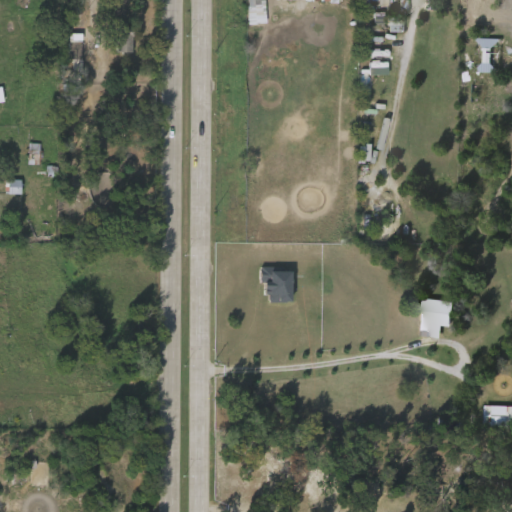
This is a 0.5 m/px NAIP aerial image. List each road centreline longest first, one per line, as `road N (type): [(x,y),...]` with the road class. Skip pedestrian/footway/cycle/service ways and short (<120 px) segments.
road 1 (secondary): [(172,0),(170,511)]
road 2 (secondary): [(200,511),(200,0)]
